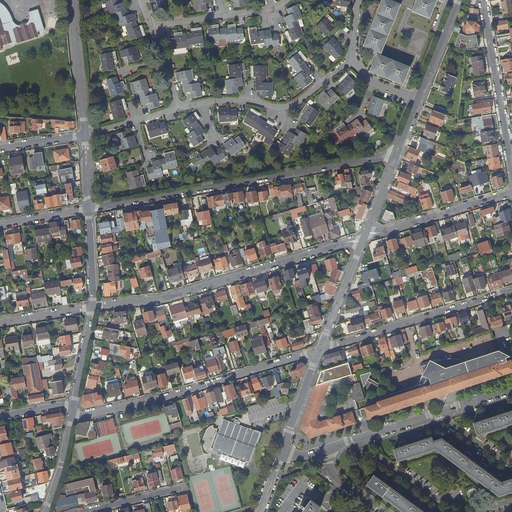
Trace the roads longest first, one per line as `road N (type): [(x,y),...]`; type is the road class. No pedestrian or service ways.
road 1 (residential): [(88,209),(396,154)]
road 2 (residential): [(92,306),(161,299),(363,238)]
road 3 (residential): [(71,415),(163,398),(319,349)]
road 4 (residential): [(319,349),(511,291)]
road 5 (residential): [(324,449),(511,388)]
road 6 (residential): [(353,60),(286,106),(233,100),(178,108)]
road 7 (residential): [(483,0),(511,169)]
road 8 (residential): [(363,238),(511,193)]
road 9 (residential): [(150,26),(287,0)]
road 10 (residential): [(71,0),(84,135)]
